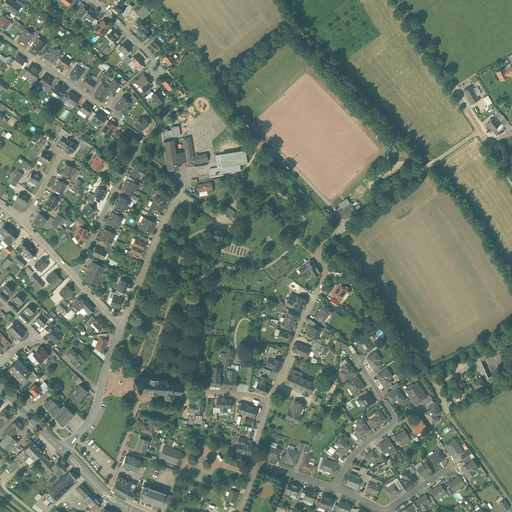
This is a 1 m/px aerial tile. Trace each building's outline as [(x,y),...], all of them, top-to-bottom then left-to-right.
[(15,2),(11,0),(5,0),(2,6),(15,15),(21,7),(21,6),(15,2)] [(85,6),(80,1),(76,6),(81,10),(84,7),(85,6)] [(119,2),(113,8),(120,14),(125,9),(122,6),(120,4),(121,3),(119,2)] [(81,10),(77,15),(84,20),(87,17),(84,15),(88,11),(84,7),(81,10)] [(140,8),(135,13),(139,17),(144,12),(140,8)] [(93,12),(89,9),(88,11),(84,15),(87,17),(92,21),(97,15),(93,12)] [(144,12),(139,17),(142,20),(148,14),(145,11),(144,12)] [(2,15),(0,18),(0,25),(5,29),(10,21),(2,15)] [(99,25),(95,29),(100,34),(108,25),(103,20),(99,25)] [(147,24),(144,21),(138,26),(139,26),(142,29),(145,26),(147,28),(146,29),(147,31),(150,29),(150,27),(147,25),(147,24)] [(97,23),(91,29),(93,31),(95,29),(99,25),(97,23)] [(142,29),(139,32),(145,39),(150,34),(147,31),(146,29),(147,28),(145,26),(142,29)] [(28,32),(25,30),(19,39),(26,44),(29,39),(32,34),(29,32),(28,32)] [(119,37),(112,30),(107,35),(114,42),(119,37)] [(40,36),(37,34),(32,41),(32,40),(32,41),(34,43),(37,38),(38,39),(40,36)] [(34,43),(31,48),(38,53),(44,45),(41,42),(40,40),(38,39),(37,38),(34,43)] [(154,40),(150,44),(156,51),(163,44),(162,43),(157,38),(154,40)] [(126,42),(122,45),(119,48),(124,54),(129,50),(132,48),(126,42)] [(49,51),(45,56),(52,62),(58,53),(55,51),(55,50),(54,49),(52,50),(50,48),(48,50),(49,51)] [(124,54),(119,48),(116,51),(121,57),(124,54)] [(121,57),(120,57),(123,60),(127,56),(131,52),(129,50),(124,54),(121,57)] [(170,55),(168,53),(162,58),(168,65),(174,60),(170,55)] [(14,60),(11,63),(12,63),(14,65),(15,65),(19,68),(24,61),(20,57),(19,56),(18,56),(17,55),(14,60)] [(64,55),(58,64),(59,65),(60,68),(63,68),(65,69),(71,60),(64,55)] [(143,62),(137,55),(131,60),(138,67),(143,62)] [(26,70),(23,75),(27,78),(35,67),(30,64),(26,70)] [(77,64),(69,75),(77,80),(82,74),(85,70),(84,70),(77,64)] [(35,67),(27,78),(32,81),(35,76),(39,71),(35,67)] [(504,68),(496,72),(499,77),(501,81),(509,77),(508,76),(505,70),(504,68)] [(44,74),(39,83),(39,82),(46,88),(49,84),(52,80),(44,74)] [(104,74),(100,80),(100,81),(104,83),(108,77),(104,74)] [(150,83),(143,75),(141,77),(136,82),(140,86),(143,90),(148,85),(150,83)] [(89,76),(87,77),(82,84),(90,90),(93,86),(95,82),(91,79),(91,77),(89,76)] [(122,78),(118,83),(120,84),(122,86),(127,82),(122,78)] [(168,78),(162,83),(168,90),(174,86),(168,78)] [(108,87),(107,88),(110,90),(110,92),(112,93),(114,93),(120,84),(118,83),(114,79),(108,87)] [(1,82),(0,83),(0,87),(5,91),(8,87),(1,82)] [(65,89),(58,83),(52,91),(60,96),(63,92),(65,89)] [(102,83),(96,92),(96,94),(97,95),(99,95),(102,97),(107,88),(108,87),(102,83)] [(472,85),(463,90),(467,97),(473,94),(473,95),(476,93),(472,85)] [(147,95),(145,97),(148,100),(152,96),(154,94),(152,91),(151,92),(147,95)] [(165,99),(158,91),(154,94),(152,96),(158,104),(165,99)] [(63,92),(60,96),(58,99),(61,102),(65,96),(66,94),(63,92)] [(79,98),(71,93),(67,98),(65,100),(66,100),(74,106),(79,98)] [(476,93),(473,95),(473,94),(467,97),(471,104),(480,99),(476,93)] [(133,95),(128,101),(131,103),(133,105),(137,100),(133,95)] [(492,103),(488,95),(483,98),(487,106),(492,103)] [(122,97),(115,107),(121,111),(123,113),(124,113),(131,103),(128,101),(122,97)] [(92,108),(84,102),(79,110),(87,115),(90,110),(92,108)] [(89,117),(88,119),(91,121),(92,120),(96,114),(93,111),(89,117)] [(105,117),(97,112),(96,114),(92,120),(99,125),(105,117)] [(495,116),(487,124),(493,131),(496,128),(499,125),(501,123),(500,122),(495,116)] [(143,118),(140,120),(140,119),(137,121),(137,122),(135,124),(140,131),(149,124),(143,118)] [(116,127),(109,122),(106,126),(103,130),(105,131),(105,133),(107,134),(108,133),(110,135),(116,127)] [(172,129),(173,139),(176,139),(176,137),(180,136),(179,126),(171,127),(172,129)] [(69,133),(61,128),(58,134),(62,137),(63,136),(66,138),(69,133)] [(193,156),(191,145),(184,146),(185,152),(180,152),(181,158),(176,159),(175,153),(173,139),(172,129),(161,131),(168,170),(178,169),(177,163),(187,162),(188,167),(195,166),(194,163),(208,161),(207,154),(193,156)] [(66,138),(63,136),(62,137),(58,143),(65,148),(70,141),(66,138)] [(190,137),(183,138),(184,146),(191,145),(190,137)] [(91,148),(92,145),(83,139),(79,144),(83,146),(84,143),(91,148)] [(129,139),(126,144),(131,147),(134,142),(129,139)] [(77,146),(70,141),(65,148),(72,152),(77,146)] [(237,152),(234,152),(233,152),(233,153),(230,153),(229,153),(230,153),(226,154),(226,153),(226,154),(222,154),(221,154),(223,167),(240,164),(248,163),(246,150),(245,150),(245,151),(241,151),(238,152),(237,152)] [(51,156),(43,151),(38,159),(38,160),(41,161),(41,162),(42,163),(46,165),(51,156)] [(240,164),(223,167),(221,154),(216,155),(218,167),(219,173),(219,174),(241,170),(240,164)] [(106,162),(97,156),(91,165),(99,171),(102,168),(104,165),(106,162)] [(75,169),(66,164),(62,173),(70,177),(75,169)] [(146,169),(137,164),(131,174),(139,178),(140,176),(142,173),(144,174),(146,169)] [(16,170),(10,178),(13,180),(19,172),(16,170)] [(19,172),(13,180),(17,183),(23,175),(19,172)] [(40,177),(32,172),(27,180),(30,182),(30,183),(35,186),(40,177)] [(134,183),(127,180),(125,184),(124,183),(124,185),(136,190),(139,185),(134,183)] [(67,185),(58,181),(54,189),(62,194),(67,185)] [(212,182),(198,185),(199,192),(213,190),(212,182)] [(136,190),(124,185),(123,186),(124,187),(122,191),(129,194),(134,196),(136,190)] [(107,191),(97,186),(93,195),(95,196),(102,200),(107,191)] [(244,195),(234,187),(229,195),(239,202),(244,195)] [(29,198),(20,193),(15,201),(18,203),(24,206),(29,198)] [(93,195),(88,193),(87,196),(92,202),(95,196),(93,195)] [(59,201),(51,196),(45,204),(53,209),(59,201)] [(127,199),(119,196),(117,200),(116,199),(115,201),(128,206),(130,201),(127,199)] [(166,201),(156,196),(153,202),(163,206),(166,201)] [(233,198),(229,203),(234,206),(237,202),(233,198)] [(128,206),(115,201),(115,202),(116,203),(114,207),(125,212),(126,211),(124,211),(125,209),(126,210),(128,206)] [(163,206),(153,202),(151,207),(161,212),(163,206)] [(351,205),(340,212),(339,211),(344,219),(356,211),(350,203),(351,205)] [(88,204),(82,210),(85,213),(84,214),(85,215),(86,215),(88,217),(95,211),(88,204)] [(235,213),(226,206),(222,210),(232,218),(235,213)] [(118,215),(112,212),(110,216),(109,216),(108,217),(120,223),(120,222),(119,222),(120,220),(121,221),(123,218),(123,217),(118,215)] [(47,219),(39,214),(34,222),(42,227),(47,219)] [(120,223),(108,217),(107,218),(108,219),(107,223),(113,226),(118,228),(116,227),(117,225),(119,226),(120,223)] [(155,222),(144,217),(141,223),(154,228),(154,227),(153,226),(155,222)] [(69,219),(66,221),(68,223),(63,227),(65,228),(72,223),(69,219)] [(154,228),(141,223),(139,228),(150,233),(152,229),(153,230),(154,228)] [(7,235),(12,229),(6,224),(0,230),(7,235)] [(79,226),(74,236),(79,242),(82,244),(87,232),(85,231),(86,230),(82,228),(79,226)] [(110,231),(104,228),(102,232),(101,232),(100,233),(113,239),(115,234),(110,231)] [(12,229),(7,235),(3,240),(9,245),(19,235),(12,229)] [(113,239),(100,233),(100,235),(101,235),(99,239),(107,243),(110,245),(113,239)] [(146,243),(135,239),(133,245),(143,250),(143,249),(145,244),(146,243)] [(31,246),(25,240),(19,246),(19,247),(15,251),(18,255),(23,250),(25,252),(31,246)] [(7,245),(4,250),(9,254),(12,249),(7,245)] [(143,250),(133,245),(132,245),(133,245),(130,251),(133,253),(140,256),(140,255),(143,250)] [(31,246),(25,252),(31,258),(36,252),(31,246)] [(104,250),(96,247),(92,255),(102,260),(106,252),(106,251),(104,250)] [(42,258),(34,265),(41,272),(43,269),(44,270),(48,266),(42,258)] [(7,259),(2,265),(6,269),(11,262),(7,259)] [(313,261),(306,265),(309,270),(316,266),(313,261)] [(96,265),(92,263),(91,264),(85,278),(96,283),(103,268),(96,265)] [(28,266),(24,270),(30,275),(33,272),(28,266)] [(303,273),(302,274),(305,279),(309,277),(312,275),(313,278),(314,278),(317,276),(320,274),(316,266),(309,270),(307,271),(303,273)] [(53,271),(46,278),(52,285),(60,279),(53,271)] [(38,278),(35,282),(31,284),(34,287),(36,285),(40,289),(44,285),(38,278)] [(119,283),(116,289),(125,292),(127,293),(128,290),(129,291),(130,288),(129,287),(130,284),(122,280),(120,280),(119,283)] [(9,281),(8,282),(3,287),(9,293),(15,287),(9,281)] [(340,282),(331,295),(340,301),(347,292),(349,289),(349,288),(347,287),(347,286),(346,286),(340,282)] [(66,285),(59,293),(66,299),(73,292),(66,285)] [(19,293),(14,298),(20,304),(26,298),(20,292),(19,293)] [(291,294),(287,303),(293,306),(297,296),(291,294)] [(113,296),(113,298),(110,304),(111,305),(117,308),(118,308),(119,307),(121,300),(122,299),(121,298),(119,298),(114,296),(113,296)] [(307,301),(297,296),(293,306),(303,310),(307,301)] [(79,297),(72,305),(78,310),(80,311),(82,308),(81,307),(82,306),(83,307),(86,303),(85,302),(79,297)] [(93,308),(86,301),(85,302),(86,303),(83,307),(85,308),(90,312),(93,308)] [(30,304),(25,309),(31,315),(37,309),(31,303),(30,304)] [(332,315),(335,311),(325,304),(322,308),(319,313),(318,313),(315,317),(323,322),(330,314),(332,315)] [(67,314),(62,309),(60,312),(67,319),(74,312),(75,313),(78,310),(72,305),(69,309),(70,310),(67,314)] [(288,312),(283,322),(293,327),(298,317),(288,312)] [(41,315),(35,320),(41,326),(47,320),(42,314),(41,314),(41,315)] [(89,314),(83,321),(86,323),(87,322),(92,316),(89,314)] [(92,316),(87,322),(90,325),(93,323),(92,323),(95,320),(92,316)] [(95,320),(92,323),(93,323),(100,331),(107,325),(99,317),(95,320)] [(25,332),(15,322),(8,329),(12,333),(16,338),(18,339),(25,332)] [(54,324),(51,322),(45,328),(48,331),(54,324)] [(320,330),(312,327),(311,330),(310,330),(309,333),(308,335),(315,338),(317,338),(320,330)] [(62,337),(54,329),(48,336),(56,343),(58,341),(59,341),(60,340),(60,339),(62,337)] [(289,334),(280,330),(277,337),(286,341),(289,334)] [(10,342),(0,332),(0,343),(3,346),(4,348),(8,344),(9,345),(10,344),(10,342)] [(375,345),(369,336),(367,338),(373,347),(375,345)] [(101,337),(99,337),(95,347),(104,350),(107,340),(101,337)] [(367,338),(358,343),(364,353),(367,351),(372,348),(373,347),(367,338)] [(346,350),(350,355),(353,353),(349,346),(341,341),(341,346),(346,350)] [(311,348),(297,342),(293,352),(307,358),(310,351),(311,348)] [(315,345),(313,344),(311,348),(310,351),(314,352),(317,354),(320,347),(318,346),(315,345)] [(41,362),(49,354),(42,347),(39,350),(39,349),(36,352),(35,354),(34,355),(37,359),(41,362)] [(278,349),(273,347),(270,354),(276,356),(278,349)] [(78,355),(72,349),(66,354),(72,360),(78,355)] [(34,355),(35,354),(32,352),(27,356),(33,363),(37,359),(34,355)] [(376,352),(367,358),(374,370),(379,367),(382,365),(377,358),(379,356),(376,352)] [(502,352),(481,362),(489,378),(508,370),(502,352)] [(72,360),(71,362),(79,369),(87,361),(79,354),(78,355),(72,360)] [(354,372),(345,358),(341,361),(341,364),(342,367),(341,367),(344,371),(341,374),(344,379),(354,372)] [(31,372),(18,359),(8,369),(21,382),(27,376),(31,372)] [(200,360),(195,359),(195,364),(194,364),(193,372),(204,374),(205,365),(204,365),(204,360),(200,360)] [(282,361),(275,359),(273,363),(271,368),(279,371),(282,361)] [(221,368),(213,367),(212,378),(220,378),(221,368)] [(271,371),(261,367),(259,374),(262,375),(268,378),(271,371)] [(300,372),(291,368),(285,383),(303,391),(302,394),(304,395),(306,396),(306,395),(308,396),(309,394),(310,394),(315,383),(298,376),(300,372)] [(387,369),(377,376),(380,380),(382,382),(381,383),(384,387),(390,382),(388,379),(392,376),(387,369)] [(232,370),(227,370),(227,378),(236,379),(237,371),(232,370)] [(32,371),(31,372),(27,376),(32,382),(38,377),(32,371)] [(75,373),(71,377),(75,382),(79,377),(75,373)] [(268,378),(262,375),(259,382),(255,391),(267,396),(270,387),(265,384),(268,378)] [(167,380),(160,379),(157,379),(151,378),(150,378),(149,378),(143,378),(143,377),(142,377),(141,377),(138,377),(138,376),(137,376),(137,377),(137,381),(136,380),(136,379),(135,379),(135,380),(135,381),(134,381),(133,381),(135,381),(134,386),(133,386),(134,387),(134,388),(135,388),(135,387),(138,387),(138,389),(141,389),(140,390),(140,391),(141,391),(148,392),(149,392),(150,392),(155,393),(156,393),(157,393),(157,392),(163,393),(164,393),(165,394),(164,399),(173,399),(173,396),(175,396),(176,392),(180,392),(180,393),(181,393),(180,392),(182,390),(183,391),(184,390),(183,390),(183,387),(184,387),(184,386),(183,386),(181,384),(182,383),(181,383),(180,384),(177,383),(177,382),(176,382),(176,383),(172,383),(172,382),(171,382),(171,383),(167,382),(167,380)] [(358,377),(347,384),(353,394),(359,390),(364,387),(358,377)] [(212,378),(211,378),(210,386),(220,387),(221,379),(220,378),(212,378)] [(227,378),(226,378),(225,387),(236,388),(237,379),(236,379),(227,378)] [(481,378),(473,382),(476,390),(485,386),(481,378)] [(44,382),(38,388),(41,391),(43,394),(47,390),(50,388),(44,382)] [(426,397),(417,383),(413,386),(414,387),(407,391),(415,405),(424,399),(427,397),(426,397)] [(34,384),(29,389),(31,392),(33,394),(36,396),(41,391),(38,388),(34,384)] [(79,384),(69,396),(78,403),(82,398),(84,395),(87,391),(79,384)] [(393,390),(387,394),(392,403),(398,399),(400,402),(405,399),(397,388),(397,387),(393,390)] [(368,392),(357,399),(364,409),(367,407),(366,407),(369,405),(374,402),(368,392)] [(429,395),(426,397),(427,397),(424,399),(427,403),(433,399),(429,395)] [(60,407),(51,397),(50,397),(43,404),(43,405),(50,411),(49,411),(49,412),(56,418),(56,419),(62,425),(73,414),(64,404),(63,404),(60,407)] [(204,400),(196,399),(196,400),(191,399),(191,403),(196,403),(195,413),(202,413),(204,400)] [(305,404),(294,400),(290,410),(300,414),(305,404)] [(258,408),(241,403),(238,412),(255,417),(258,408)] [(431,409),(425,413),(432,424),(439,419),(436,415),(439,413),(435,407),(431,409)] [(13,416),(5,408),(0,413),(0,416),(6,422),(13,416)] [(290,410),(289,409),(285,417),(290,419),(290,420),(293,421),(298,423),(301,415),(300,414),(290,410)] [(377,415),(370,419),(370,421),(375,427),(385,420),(379,411),(375,413),(377,415)] [(420,417),(409,424),(413,430),(416,434),(417,434),(427,427),(420,417)] [(24,427),(17,419),(11,424),(12,425),(18,431),(19,432),(24,427)] [(359,426),(354,429),(359,437),(364,434),(365,434),(367,432),(370,430),(364,423),(362,419),(357,422),(359,426)] [(161,424),(150,421),(148,426),(147,426),(145,432),(146,433),(146,432),(148,433),(149,434),(149,433),(152,435),(155,427),(159,429),(161,424)] [(18,431),(12,425),(6,432),(12,437),(18,431)] [(395,436),(395,437),(397,440),(398,441),(399,441),(402,445),(411,439),(405,430),(395,436)] [(11,442),(5,437),(0,442),(0,444),(5,449),(11,442)] [(144,439),(139,437),(135,450),(144,453),(148,440),(144,439)] [(169,438),(167,444),(181,447),(181,445),(178,445),(179,441),(169,438)] [(246,439),(239,438),(237,452),(244,453),(251,455),(253,444),(245,443),(246,439)] [(350,446),(340,438),(336,444),(339,447),(335,452),(341,457),(350,446)] [(389,438),(384,441),(385,441),(379,445),(384,451),(385,453),(388,451),(390,454),(396,450),(389,438)] [(455,439),(446,445),(454,457),(459,455),(463,452),(455,439)] [(43,451),(32,441),(24,449),(30,456),(34,460),(43,451)] [(308,445),(305,444),(302,452),(302,453),(305,454),(306,454),(306,453),(308,454),(310,446),(308,445)] [(180,452),(164,446),(159,458),(175,464),(180,452)] [(281,449),(270,446),(267,455),(277,459),(281,449)] [(299,452),(288,448),(283,461),(294,465),(299,452)] [(468,448),(463,452),(459,455),(462,460),(462,459),(469,455),(472,453),(468,448)] [(30,456),(24,449),(19,455),(23,459),(22,460),(24,462),(30,456)] [(373,450),(365,456),(370,463),(378,458),(373,450)] [(439,450),(429,456),(435,465),(445,458),(439,450)] [(306,454),(305,454),(300,467),(311,471),(313,465),(309,463),(311,456),(306,454)] [(19,455),(7,466),(12,470),(18,464),(22,460),(23,459),(19,455)] [(52,465),(43,455),(35,463),(37,466),(39,464),(49,474),(53,471),(50,468),(53,465),(52,465)] [(137,470),(140,461),(135,459),(135,458),(132,457),(131,458),(125,456),(122,465),(137,470)] [(336,463),(323,459),(320,468),(333,473),(336,463)] [(58,460),(52,465),(53,465),(50,468),(53,471),(54,472),(62,464),(58,460)] [(473,460),(461,468),(468,478),(472,475),(471,473),(473,471),(478,468),(473,460)] [(426,462),(417,468),(417,469),(422,477),(432,470),(426,462)] [(62,464),(54,472),(55,474),(52,477),(55,479),(63,472),(66,469),(62,464)] [(368,469),(361,466),(357,477),(361,478),(364,479),(368,469)] [(411,474),(408,469),(407,470),(401,474),(402,474),(405,477),(402,479),(407,487),(411,484),(416,481),(411,474)] [(77,480),(69,472),(49,491),(56,499),(77,480)] [(357,477),(350,474),(347,484),(357,488),(361,478),(357,477)] [(372,476),(366,474),(364,479),(363,481),(369,483),(371,478),(372,478),(372,476)] [(124,495),(131,499),(134,493),(132,492),(135,485),(117,475),(112,488),(124,495)] [(459,476),(448,483),(450,485),(454,491),(453,490),(459,486),(460,487),(465,484),(459,476)] [(372,478),(371,478),(369,483),(366,491),(376,495),(381,482),(372,478)] [(398,479),(395,481),(401,489),(403,487),(398,479)] [(300,487),(289,483),(285,492),(291,494),(296,496),(297,496),(299,490),(300,487)] [(394,483),(385,489),(391,498),(400,492),(394,483)] [(91,494),(81,484),(76,490),(86,500),(91,494)] [(441,484),(431,491),(437,500),(446,493),(447,493),(445,491),(441,484)] [(142,498),(161,505),(165,493),(143,485),(141,491),(144,492),(142,498)] [(454,491),(450,485),(447,487),(448,489),(452,495),(455,493),(454,491)] [(317,492),(306,489),(306,490),(303,497),(303,499),(313,502),(314,500),(315,500),(316,496),(317,492)] [(238,492),(231,490),(227,500),(234,502),(238,492)] [(172,495),(165,493),(161,505),(168,507),(172,495)] [(101,504),(91,494),(86,500),(91,506),(92,506),(95,510),(101,504)] [(334,498),(323,494),(320,501),(318,507),(319,507),(330,511),(334,498)] [(425,494),(416,501),(423,510),(427,507),(426,505),(430,502),(427,497),(425,494)] [(348,511),(351,504),(340,501),(338,505),(336,511),(337,511),(340,511),(348,511)] [(504,501),(499,504),(504,511),(509,508),(504,501)]
